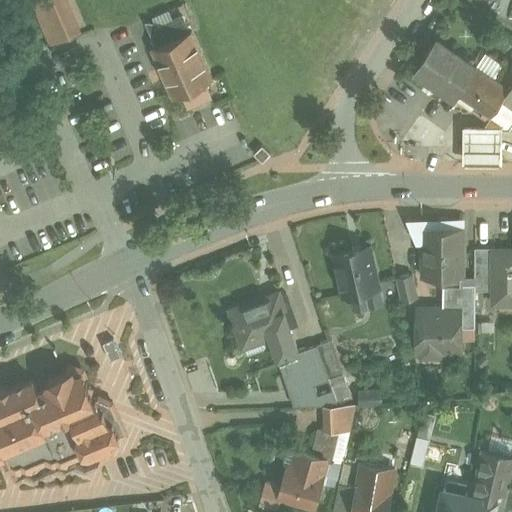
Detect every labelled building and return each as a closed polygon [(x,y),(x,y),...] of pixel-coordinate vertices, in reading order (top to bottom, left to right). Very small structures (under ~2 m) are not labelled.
[(69,0),(34,0),(48,31),(53,42),(82,30),(69,0)] [(183,16),(157,27),(155,22),(146,22),(156,45),(189,31),(183,16)] [(156,45),(153,47),(174,96),(214,78),(193,30),(189,31),(156,45)] [(481,69),(437,38),(415,70),(460,100),(464,94),(481,69)] [(511,84),(510,88),(481,69),(464,94),(491,113),(488,118),(487,117),(486,118),(488,120),(490,118),(501,126),(509,126),(511,122),(511,84)] [(263,145),(255,153),(262,161),(271,153),(263,145)] [(464,227),(424,227),(424,276),(444,276),(444,284),(464,285),(464,283),(464,227)] [(369,246),(335,253),(344,294),(378,286),(369,246)] [(496,248),(475,247),(475,284),(475,290),(494,290),(494,251),(496,251),(496,248)] [(412,273),(399,276),(403,299),(417,296),(412,273)] [(464,285),(444,284),(444,306),(444,327),(461,327),(475,327),(475,290),(475,284),(464,283),(464,285)] [(279,291),(230,308),(243,344),(270,335),(278,357),(298,350),(298,349),(279,291)] [(444,306),(418,306),(418,350),(423,355),(440,355),(444,350),(461,351),(461,327),(444,327),(444,306)] [(332,337),(317,342),(318,343),(329,377),(344,372),(332,337)] [(318,343),(298,349),(298,350),(278,357),(284,375),(287,374),(292,390),(290,391),(295,406),(339,404),(338,401),(333,389),(319,394),(315,383),(330,378),(329,377),(318,343)] [(50,380),(48,381),(46,387),(38,390),(34,379),(25,383),(24,382),(19,381),(18,385),(17,385),(18,386),(11,389),(11,388),(10,388),(3,385),(1,392),(0,392),(1,393),(0,393),(0,442),(1,444),(0,444),(0,455),(2,456),(3,456),(8,468),(20,472),(22,469),(23,469),(27,470),(27,471),(28,471),(31,472),(33,469),(34,468),(33,468),(58,457),(61,464),(62,464),(62,465),(63,464),(67,465),(68,463),(69,462),(69,461),(85,454),(90,456),(91,457),(95,459),(97,455),(97,454),(97,453),(113,446),(111,440),(120,436),(114,422),(107,420),(108,418),(105,411),(101,409),(100,407),(100,406),(98,400),(94,398),(91,393),(92,393),(92,392),(94,388),(90,387),(89,386),(83,372),(83,371),(82,370),(82,371),(69,366),(67,372),(66,372),(66,373),(56,377),(56,376),(51,375),(50,379),(49,379),(50,380)] [(344,372),(329,377),(330,378),(333,389),(338,401),(352,397),(344,372)] [(348,438),(339,436),(333,461),(342,463),(348,438)] [(511,455),(483,449),(472,495),(468,494),(468,493),(467,493),(466,494),(445,489),(439,511),(493,511),(496,501),(506,503),(507,502),(506,502),(511,476),(511,455)] [(308,471),(289,466),(280,498),(314,508),(323,476),(322,475),(326,460),(312,456),(308,471)] [(387,511),(395,468),(362,462),(358,486),(352,511),(387,511)] [(352,511),(358,486),(340,483),(334,510),(344,511),(352,511)] [(504,511),(506,503),(496,501),(493,511),(504,511)]
